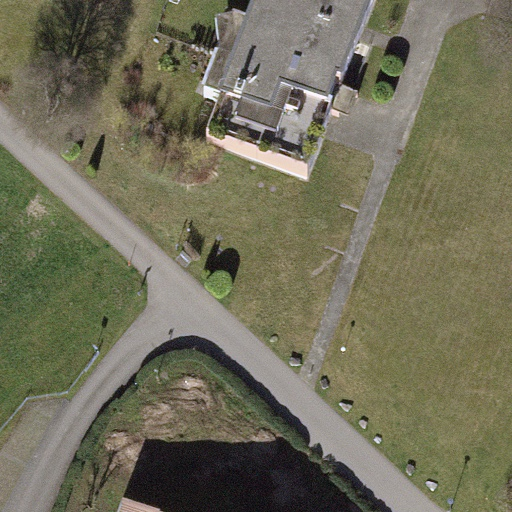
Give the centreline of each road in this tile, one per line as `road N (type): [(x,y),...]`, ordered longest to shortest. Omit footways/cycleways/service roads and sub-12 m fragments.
road 1 (residential): [(400,511),(160,281)]
road 2 (track): [(160,281),(0,127)]
